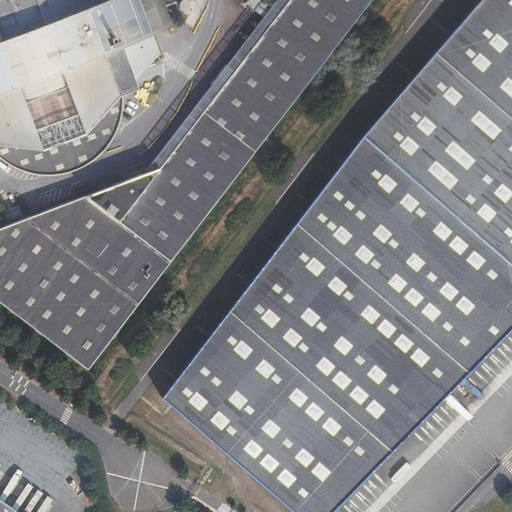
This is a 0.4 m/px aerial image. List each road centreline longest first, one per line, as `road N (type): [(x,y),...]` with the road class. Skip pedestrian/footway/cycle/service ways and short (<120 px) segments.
road 1 (unclassified): [(127,461),(0,370)]
road 2 (unclassified): [(127,461),(119,489),(145,501),(161,476),(151,461),(132,459)]
